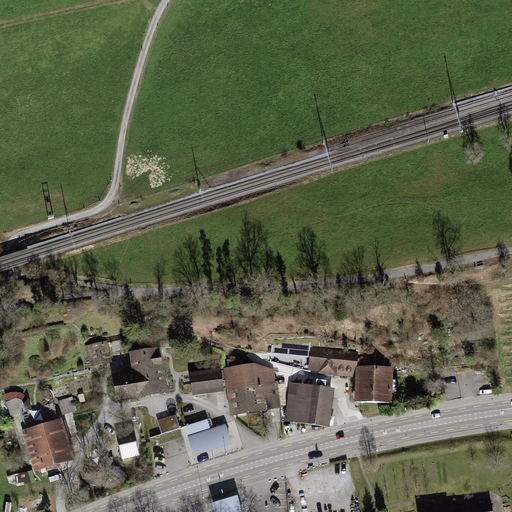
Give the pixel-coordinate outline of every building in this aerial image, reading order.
[(107,343),(110,352),(125,349),(122,334),(86,342),(87,347),(107,343)] [(107,343),(85,348),(90,372),(113,367),(110,352),(107,343)] [(132,372),(111,376),(116,404),(169,395),(161,348),(129,353),(132,372)] [(309,360),(274,353),(272,364),(308,374),(356,381),(358,354),(310,350),(309,360)] [(249,355),(225,360),(233,408),(281,401),(272,360),(249,355)] [(395,368),(358,367),(357,404),(394,405),(395,368)] [(222,370),(192,374),(195,397),(225,393),(222,370)] [(336,391),(291,385),(286,423),(331,428),(336,391)] [(11,392),(5,394),(7,401),(18,397),(23,399),(24,400),(25,401),(27,410),(32,409),(29,397),(24,394),(18,392),(11,392)] [(34,472),(75,459),(62,418),(58,419),(53,403),(27,411),(25,401),(24,400),(23,399),(18,397),(6,402),(11,416),(22,455),(22,457),(23,460),(25,461),(30,460),(34,472)] [(71,399),(60,402),(63,416),(75,413),(71,399)] [(158,422),(162,436),(180,430),(176,417),(158,422)] [(188,437),(213,429),(210,419),(185,427),(188,437)] [(213,429),(188,437),(187,437),(194,458),(233,446),(226,425),(213,429)] [(241,511),(237,497),(211,505),(213,511),(241,511)] [(438,511),(489,511),(488,503),(438,511)]
